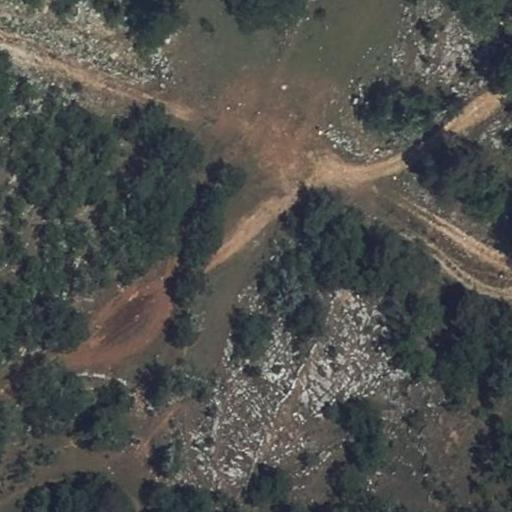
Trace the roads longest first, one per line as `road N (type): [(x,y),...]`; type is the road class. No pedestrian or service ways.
road 1 (track): [(331,173),(297,185),(175,285),(46,362),(0,401)]
road 2 (track): [(331,173),(511,272)]
road 3 (track): [(331,173),(409,156),(511,92)]
